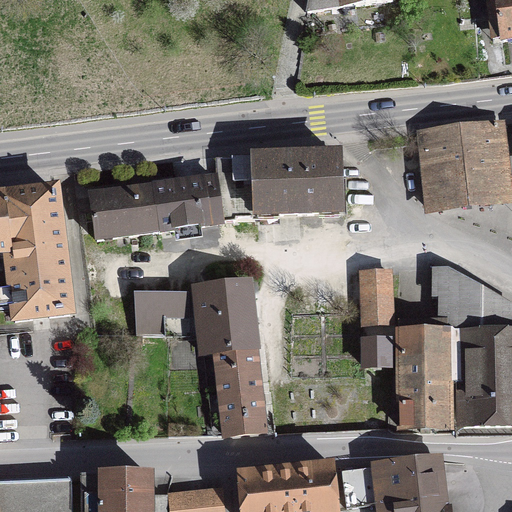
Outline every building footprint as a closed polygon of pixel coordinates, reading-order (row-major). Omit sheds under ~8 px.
[(309,0),(307,14),(392,2),(392,0),(309,0)] [(511,0),(487,0),(493,41),(502,40),(502,42),(511,40),(511,0)] [(499,125),(420,134),(428,210),(509,200),(499,125)] [(217,160),(219,179),(215,180),(221,225),(235,224),(236,220),(259,220),(259,217),(340,215),(338,157),(217,160)] [(221,225),(215,180),(151,189),(156,234),(221,225)] [(90,197),(97,242),(156,234),(151,189),(90,197)] [(70,316),(55,192),(1,198),(7,259),(15,323),(70,316)] [(432,299),(438,299),(438,321),(446,324),(456,327),(456,334),(447,334),(448,383),(463,383),(463,428),(511,427),(511,307),(447,270),(432,270),(432,299)] [(392,324),(390,274),(361,275),(363,326),(392,324)] [(203,356),(215,355),(255,350),(248,286),(196,292),(197,297),(201,339),(203,356)] [(163,337),(166,337),(164,297),(164,295),(136,295),(136,297),(90,296),(95,337),(163,337)] [(189,339),(201,339),(197,297),(164,297),(166,337),(189,339)] [(401,428),(449,428),(448,383),(447,334),(456,334),(456,327),(446,324),(438,321),(438,324),(400,324),(401,428)] [(389,368),(389,342),(364,343),(364,368),(389,368)] [(264,433),(255,350),(215,355),(223,423),(220,424),(221,428),(224,428),(225,438),(264,433)] [(451,511),(451,509),(444,510),(439,462),(374,466),(380,511),(451,511)] [(337,511),(332,466),(239,476),(242,511),(337,511)] [(166,511),(167,497),(150,497),(150,476),(82,477),(82,511),(166,511)] [(0,511),(71,511),(70,481),(0,483),(0,511)] [(171,497),(172,511),(221,511),(220,492),(171,497)]
